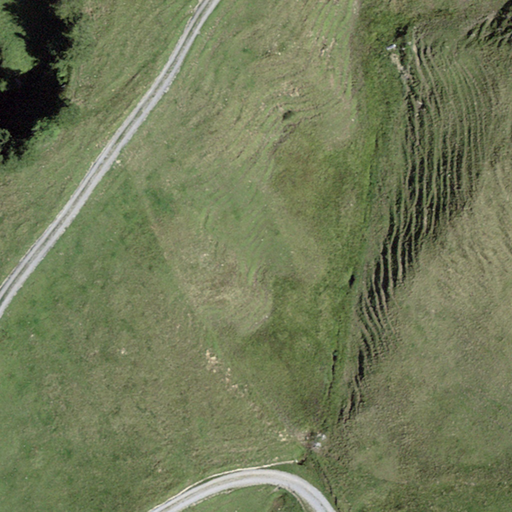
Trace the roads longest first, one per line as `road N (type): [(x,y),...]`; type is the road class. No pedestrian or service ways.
road 1 (track): [(0,302),(214,0)]
road 2 (track): [(325,511),(300,487),(263,476),(225,482),(164,511)]
